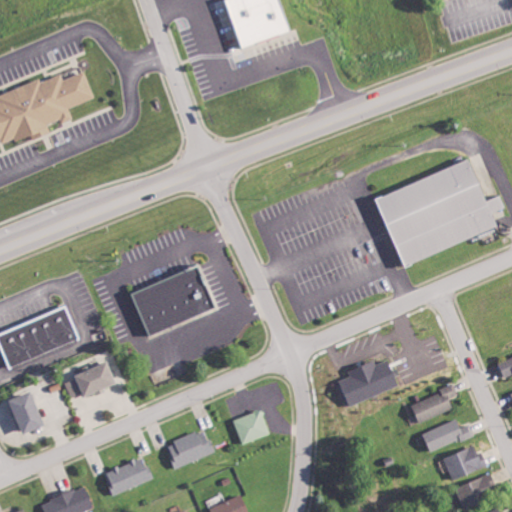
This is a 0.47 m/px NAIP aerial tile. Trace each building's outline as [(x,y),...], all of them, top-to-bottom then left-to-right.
[(293,31),(283,0),(224,0),(240,48),(293,31)] [(0,140),(3,140),(5,146),(52,130),(49,123),(62,118),(63,122),(75,118),(70,106),(96,97),(86,71),(65,78),(63,73),(43,81),(42,78),(0,93),(0,140)] [(501,228),(495,212),(509,207),(504,195),(489,200),(474,160),(380,195),(405,264),(501,228)] [(151,335),(218,308),(201,265),(134,292),(151,335)] [(0,330),(0,337),(9,366),(81,341),(70,307),(0,330)] [(511,357),(500,363),(506,377),(511,374),(511,357)] [(349,370),(351,376),(341,380),(352,406),(401,385),(391,359),(377,365),(375,360),(349,370)] [(118,382),(109,361),(77,375),(86,396),(118,382)] [(66,382),(72,397),(81,394),(74,379),(66,382)] [(459,395),(456,387),(414,402),(421,422),(456,409),(451,397),(459,395)] [(12,399),(26,433),(48,424),(34,390),(12,399)] [(244,444),(273,433),(263,409),(234,420),(244,444)] [(425,433),(433,451),(475,433),(471,424),(463,427),(459,418),(425,433)] [(168,444),(177,468),(216,452),(207,428),(168,444)] [(447,456),(454,478),(487,468),(480,445),(447,456)] [(107,471),(115,494),(154,479),(145,456),(107,471)] [(457,488),(465,508),(501,492),(492,472),(457,488)] [(46,511),(83,511),(96,507),(86,484),(43,503),(46,511)] [(214,511),(249,511),(245,495),(213,505),(214,511)]
